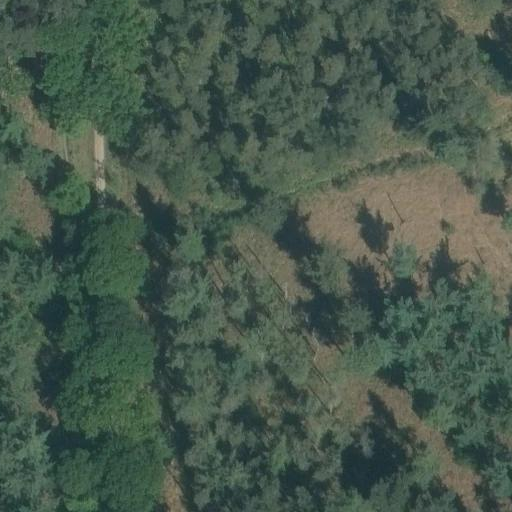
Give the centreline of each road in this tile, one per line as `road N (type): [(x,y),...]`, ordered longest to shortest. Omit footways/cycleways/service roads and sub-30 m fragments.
road 1 (unknown): [(66,511),(49,0)]
road 2 (track): [(120,511),(104,0)]
